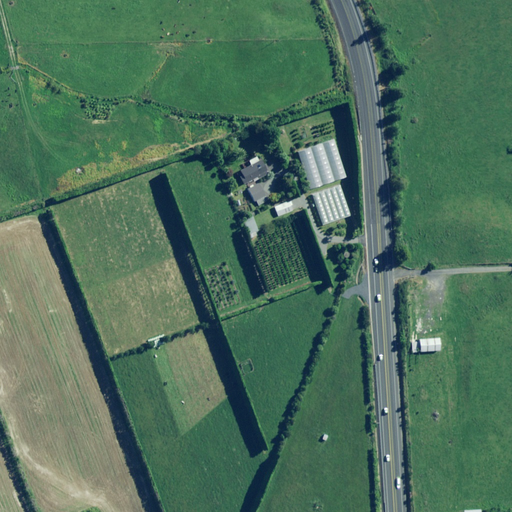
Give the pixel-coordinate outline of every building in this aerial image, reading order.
[(346,177),(333,140),(297,152),(309,190),(346,177)] [(268,175),(261,161),(257,163),(254,157),(247,161),(249,166),(239,171),(241,176),(239,177),(242,184),(252,180),(253,182),(268,175)] [(262,197),(264,196),(258,184),(247,190),(253,201),(255,201),(258,206),(265,202),(262,197)] [(350,216),(340,186),(312,195),(322,226),(350,216)] [(293,211),(289,201),(274,207),(277,217),(293,211)] [(411,343),(411,362),(419,361),(419,353),(439,352),(439,338),(418,339),(418,343),(411,343)]
